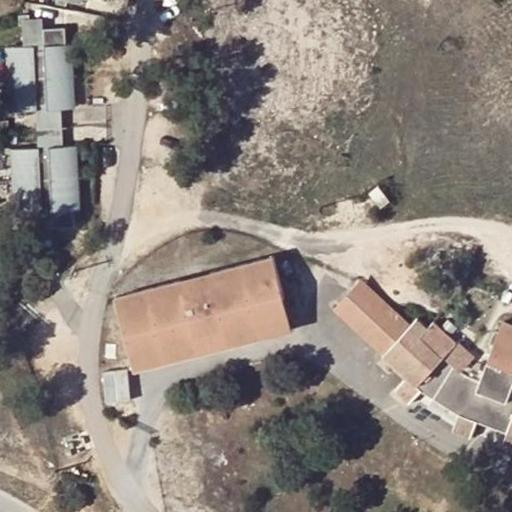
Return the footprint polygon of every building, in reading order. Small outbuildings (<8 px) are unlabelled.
[(45,18),(25,19),(26,46),(37,45),(46,45),(45,28),(45,18)] [(9,47),(12,111),(40,109),(40,100),(50,99),(50,109),(78,108),(74,43),(68,43),(67,27),(45,28),(46,45),(47,54),(37,55),(37,45),(26,46),(9,47)] [(37,55),(47,54),(46,45),(37,45),(37,55)] [(40,109),(50,109),(50,99),(40,100),(40,109)] [(14,148),(18,213),(35,212),(46,211),(45,201),(55,201),(55,211),(56,227),(78,226),(78,210),(83,209),(80,145),(52,146),(53,156),(43,156),(43,147),(14,148)] [(52,146),(43,147),(43,156),(53,156),(52,146)] [(390,201),(379,186),(369,194),(380,209),(390,201)] [(55,201),(45,201),(46,211),(55,211),(55,201)] [(46,211),(35,212),(36,238),(57,237),(56,227),(55,211),(46,211)] [(136,372),(263,338),(255,307),(286,299),(275,258),(118,300),(136,372)] [(388,352),(411,326),(362,283),(339,309),(388,352)] [(286,299),(255,307),(263,338),(294,330),(286,299)] [(429,327),(418,318),(411,326),(388,352),(386,355),(420,387),(461,412),(454,430),(471,436),(478,420),(506,431),(503,440),(511,443),(511,367),(490,358),(482,377),(461,369),(445,355),(455,339),(435,320),(429,327)]
